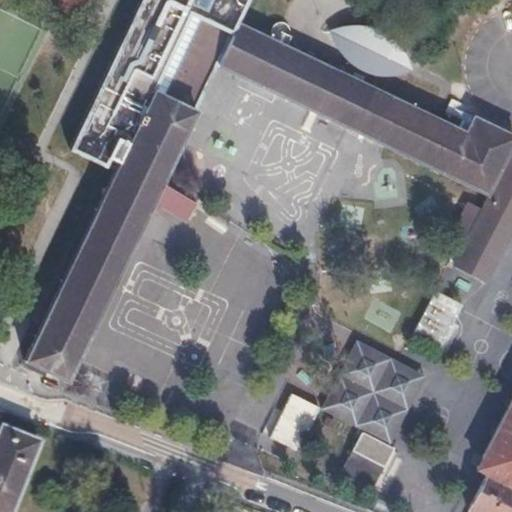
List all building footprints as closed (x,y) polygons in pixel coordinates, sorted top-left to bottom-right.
[(245,0),(139,0),(68,150),(112,171),(149,94),(192,114),(205,120),(226,76),(213,70),(234,25),(245,0)] [(226,76),(485,195),(511,139),(511,137),(472,119),(466,133),(370,89),(373,84),(371,74),(384,74),(390,74),(398,71),(402,60),(395,48),(385,39),(373,32),(363,29),(351,29),(341,31),(335,43),(340,52),(349,62),(340,67),(337,73),(234,25),(213,70),(226,76)] [(192,114),(149,94),(112,171),(21,361),(61,381),(145,210),(156,187),(163,173),(192,114)] [(511,156),(509,155),(481,210),(467,203),(453,230),(467,237),(452,267),(482,282),(511,223),(511,156)] [(156,187),(145,210),(154,215),(157,210),(182,222),(191,204),(156,187)] [(418,376),(350,341),(315,410),(359,433),(383,445),(418,376)] [(511,399),(476,469),(485,474),(486,473),(511,486),(511,399)] [(7,511),(35,443),(0,428),(0,511),(7,511)] [(383,445),(359,433),(339,471),(368,486),(388,448),(383,445)] [(511,511),(511,486),(486,473),(485,474),(467,510),(470,511),(511,511)]
